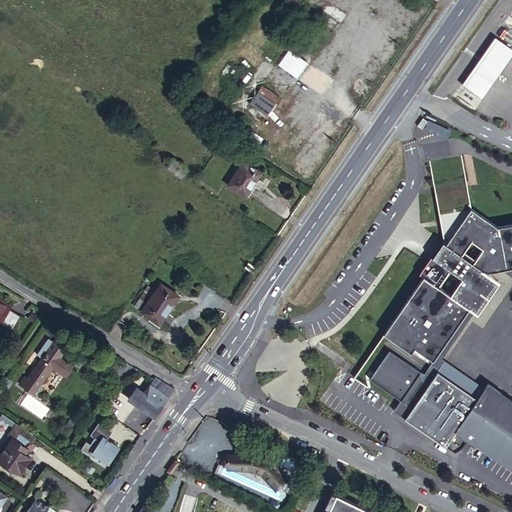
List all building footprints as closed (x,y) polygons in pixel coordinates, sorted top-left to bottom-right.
[(293,9),(300,0),(284,0),(284,1),(293,9)] [(313,21),(306,14),(293,29),(301,36),(313,21)] [(485,99),(511,60),(511,42),(499,33),(463,83),(485,99)] [(311,65),(296,53),(285,67),(293,74),(292,74),(299,80),(311,65)] [(284,100),(267,88),(263,94),(279,106),(284,100)] [(279,106),(263,94),(254,106),(270,118),(279,106)] [(428,121),(424,118),(418,126),(422,129),(428,121)] [(174,157),(168,166),(182,175),(188,166),(174,157)] [(245,163),(229,187),(247,199),(263,176),(245,163)] [(385,334),(412,353),(415,348),(434,361),(470,308),(482,291),(474,286),(484,270),(486,271),(489,271),(490,271),(511,267),(511,223),(498,226),(471,209),(466,178),(433,184),(444,241),(447,244),(436,259),(432,256),(420,274),(424,277),(385,334)] [(474,286),(482,291),(470,308),(434,361),(421,379),(429,384),(438,372),(442,366),(439,364),(475,311),(477,312),(499,281),(484,270),(474,286)] [(152,298),(142,312),(158,323),(171,306),(174,308),(181,297),(162,284),(155,293),(152,298)] [(152,298),(155,293),(148,288),(145,292),(152,298)] [(134,307),(142,312),(152,298),(145,292),(134,307)] [(10,309),(11,305),(0,298),(0,324),(1,324),(11,330),(21,316),(10,309)] [(32,323),(38,316),(32,312),(27,319),(32,323)] [(65,379),(74,367),(69,364),(69,363),(67,361),(66,363),(60,359),(68,349),(55,340),(52,344),(47,341),(36,358),(41,361),(27,381),(21,389),(33,397),(47,376),(48,377),(52,370),(65,379)] [(429,384),(421,379),(418,377),(421,372),(389,350),(370,379),(401,400),(394,411),(446,447),(455,434),(456,431),(468,440),(475,444),(511,469),(511,400),(488,384),(478,399),(438,372),(429,384)] [(156,378),(145,394),(138,389),(129,401),(155,418),(175,390),(156,378)] [(19,388),(21,389),(27,381),(24,379),(19,388)] [(4,431),(11,437),(0,452),(0,460),(20,475),(31,459),(25,455),(29,449),(30,450),(34,445),(33,444),(37,438),(12,420),(4,431)] [(99,425),(94,431),(108,440),(112,434),(99,425)] [(81,451),(94,460),(97,456),(110,465),(119,450),(107,442),(108,440),(94,431),(90,437),(95,440),(90,446),(86,443),(81,451)] [(456,431),(455,434),(473,447),(475,444),(456,431)] [(283,452),(277,461),(291,471),(297,462),(283,452)] [(279,492),(291,482),(285,477),(287,475),(278,465),(277,467),(258,456),(236,453),(234,470),(253,472),(266,479),(279,492)] [(0,511),(11,497),(0,489),(0,511)] [(61,511),(62,511),(61,511),(52,505),(56,501),(42,491),(33,503),(38,506),(33,511),(31,511),(30,511),(61,511)] [(331,508),(338,495),(334,493),(328,506),(331,508)] [(371,510),(339,494),(338,495),(331,508),(329,511),(379,511),(372,508),(371,510)] [(61,511),(65,505),(56,500),(56,501),(52,505),(61,511)] [(33,511),(38,506),(33,503),(26,511),(30,511),(31,511),(33,511)]
